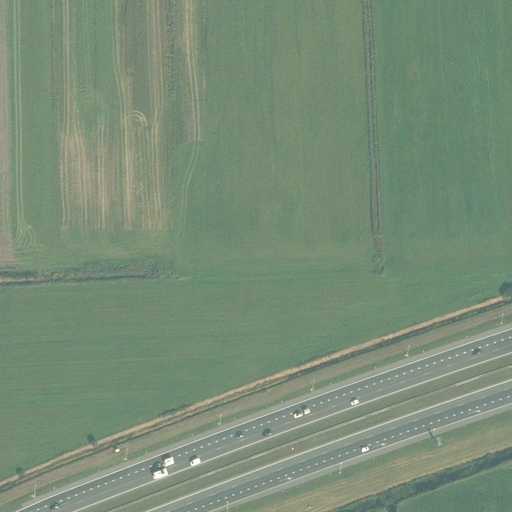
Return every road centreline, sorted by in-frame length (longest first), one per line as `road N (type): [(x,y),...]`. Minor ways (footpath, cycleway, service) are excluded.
road 1 (motorway): [(511,346),(51,511)]
road 2 (motorway): [(170,511),(511,389)]
